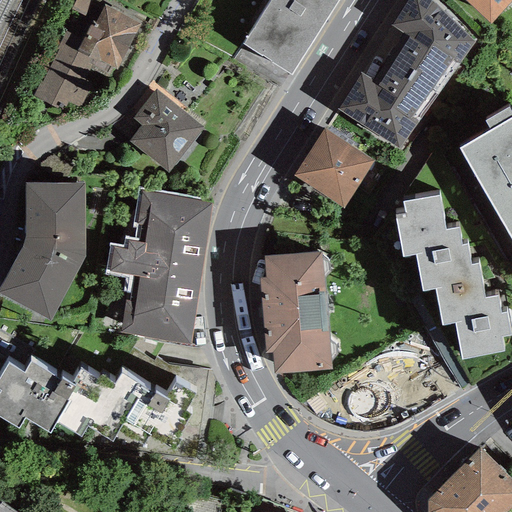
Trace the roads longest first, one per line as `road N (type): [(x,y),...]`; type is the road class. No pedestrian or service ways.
road 1 (primary): [(370,0),(249,188),(222,289),(226,326),(257,402),(322,471)]
road 2 (residential): [(322,471),(262,482),(0,447)]
road 3 (residential): [(182,0),(121,103),(37,146),(19,167),(0,239)]
road 4 (tertiary): [(355,497),(511,391)]
